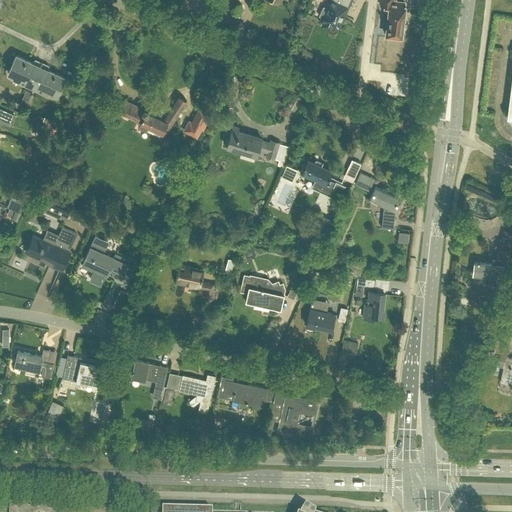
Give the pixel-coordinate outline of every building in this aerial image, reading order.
[(331,0),(329,7),(323,6),(318,15),(325,18),(322,25),(330,29),(331,25),(337,28),(343,15),(341,14),(345,5),(340,3),(340,0),(331,0)] [(400,36),(404,2),(391,1),(391,0),(381,0),(381,6),(389,7),(386,26),(385,34),(400,36)] [(292,33),(286,38),(290,43),(296,38),(292,33)] [(31,85),(42,62),(36,59),(34,63),(16,55),(10,69),(17,72),(14,78),(27,84),(31,85)] [(42,62),(31,85),(35,87),(35,88),(48,94),(51,87),(58,91),(64,77),(46,69),(48,64),(42,62)] [(23,97),(29,99),(32,91),(26,89),(23,97)] [(168,127),(186,100),(179,95),(163,119),(148,112),(148,109),(144,107),(144,108),(124,99),(119,111),(139,120),(137,125),(146,129),(147,125),(162,132),(165,126),(168,127)] [(26,106),(29,99),(23,97),(20,104),(26,106)] [(0,120),(1,121),(6,123),(9,112),(14,114),(14,113),(0,107),(0,120)] [(202,128),(208,114),(198,109),(191,123),(202,128)] [(34,127),(53,136),(57,129),(38,120),(34,127)] [(260,141),(261,137),(238,131),(239,127),(232,125),(229,138),(226,137),(225,146),(226,146),(240,150),(240,149),(250,152),(250,153),(256,155),(258,148),(267,151),(265,156),(274,158),(279,141),(270,139),(269,143),(260,141)] [(333,187),(326,184),(333,170),(321,165),(323,161),(322,160),(321,162),(315,159),(313,162),(307,158),(301,171),(318,179),(313,189),(311,188),(311,189),(335,200),(342,186),(345,187),(335,182),(333,187)] [(355,183),(362,187),(368,175),(360,172),(355,183)] [(393,228),(396,204),(399,197),(375,186),(369,198),(383,204),(380,226),(393,228)] [(20,212),(25,201),(20,199),(15,210),(20,212)] [(61,267),(77,233),(62,226),(54,245),(34,236),(27,251),(61,267)] [(511,232),(504,229),(504,230),(500,239),(505,241),(494,263),(481,262),(482,260),(480,260),(479,261),(476,261),(476,260),(475,260),(473,274),(474,274),(474,273),(486,275),(485,283),(496,284),(498,277),(498,278),(499,276),(503,277),(503,274),(508,274),(509,265),(506,263),(511,250),(511,232)] [(103,275),(106,276),(110,266),(123,272),(128,260),(110,252),(109,255),(103,252),(108,240),(96,234),(82,265),(93,270),(90,278),(100,283),(103,275)] [(231,271),(234,259),(228,258),(225,269),(231,271)] [(200,281),(203,269),(179,264),(175,281),(185,283),(186,280),(193,282),(192,286),(205,289),(204,298),(212,299),(213,284),(200,281)] [(250,276),(244,274),(240,291),(247,292),(245,300),(280,309),(285,289),(282,283),(278,285),(276,281),(270,283),(268,278),(251,274),(250,276)] [(301,288),(305,279),(296,275),(287,296),(294,298),(299,287),(301,288)] [(375,279),(357,277),(356,284),(375,286),(376,288),(385,289),(386,289),(388,287),(389,279),(375,277),(375,279)] [(382,309),(384,293),(384,292),(368,290),(367,299),(367,304),(364,303),(363,317),(372,318),(373,316),(383,317),(384,309),(382,309)] [(115,300),(112,306),(121,310),(123,304),(115,300)] [(345,322),(348,308),(340,306),(337,320),(345,322)] [(325,311),(316,309),(315,315),(309,313),(306,325),(313,326),(314,325),(331,329),(334,313),(325,311)] [(343,339),(340,353),(354,356),(357,342),(343,339)] [(511,384),(511,357),(506,356),(510,343),(504,341),(499,359),(505,361),(500,381),(511,384)] [(43,348),(42,356),(17,350),(14,364),(38,370),(39,368),(45,370),(44,375),(51,377),(52,371),(45,370),(50,350),(43,348)] [(52,368),(59,369),(62,354),(55,353),(52,368)] [(62,377),(96,385),(101,365),(80,360),(81,357),(67,354),(62,377)] [(162,386),(167,367),(134,359),(131,375),(156,381),(155,384),(162,386)] [(206,380),(182,374),(179,390),(196,394),(195,399),(200,401),(198,409),(207,411),(215,376),(207,374),(206,380)] [(273,390),(226,379),(226,383),(222,397),(233,399),(233,401),(262,407),(264,400),(270,401),(273,390)] [(170,403),(174,388),(166,386),(162,401),(170,403)] [(301,412),(315,415),(319,400),(285,393),(277,428),(296,433),(301,412)] [(57,408),(58,400),(50,398),(48,406),(57,408)] [(154,420),(148,418),(141,417),(139,424),(140,425),(139,427),(152,430),(154,420)]
